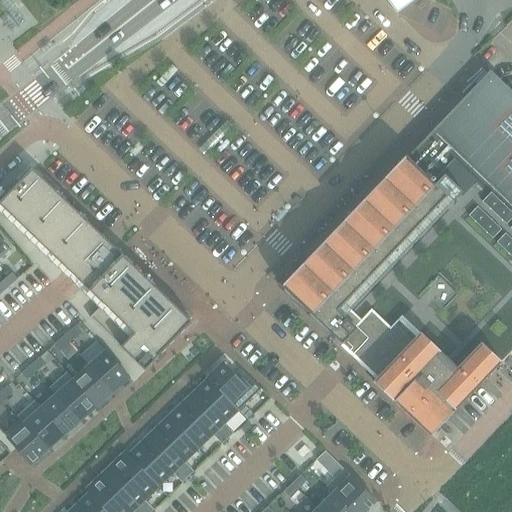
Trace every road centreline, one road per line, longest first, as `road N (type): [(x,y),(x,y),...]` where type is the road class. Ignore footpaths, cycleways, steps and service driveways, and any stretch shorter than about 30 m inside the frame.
road 1 (residential): [(228,293),(472,37),(469,8)]
road 2 (residential): [(427,488),(228,293)]
road 3 (residential): [(228,293),(57,130),(40,131)]
road 4 (secondary): [(0,125),(109,36)]
road 5 (residential): [(511,401),(427,488)]
